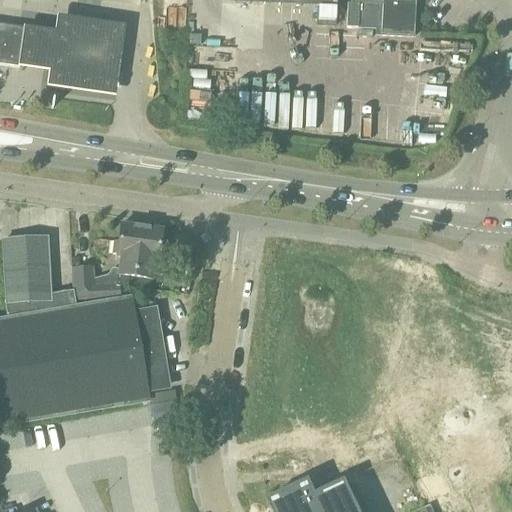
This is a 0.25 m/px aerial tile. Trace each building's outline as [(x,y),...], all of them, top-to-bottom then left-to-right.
[(235,0),(236,5),(316,9),(315,28),(333,29),(334,0),(235,0)] [(358,6),(358,8),(346,7),(344,30),(357,30),(380,31),(379,37),(413,39),(414,1),(413,1),(412,0),(381,0),(381,7),(372,7),(372,0),(358,0),(358,6)] [(52,34),(23,30),(17,70),(44,74),(43,82),(42,90),(111,100),(112,92),(122,30),(53,20),(52,34)] [(0,67),(17,70),(23,30),(0,27),(0,67)] [(118,288),(131,290),(139,230),(119,228),(117,245),(112,245),(111,256),(116,257),(115,260),(118,260),(114,287),(92,288),(91,271),(70,272),(72,296),(72,302),(117,300),(118,288)] [(160,233),(139,230),(131,290),(149,293),(152,265),(155,265),(156,262),(160,262),(161,251),(158,251),(160,233)] [(0,244),(0,248),(5,323),(75,311),(72,302),(72,296),(48,301),(43,241),(0,244)] [(75,311),(5,323),(0,323),(0,428),(147,404),(141,367),(163,363),(154,312),(131,315),(128,302),(75,311)] [(356,511),(344,485),(315,498),(308,485),(268,503),(271,511),(356,511)]
